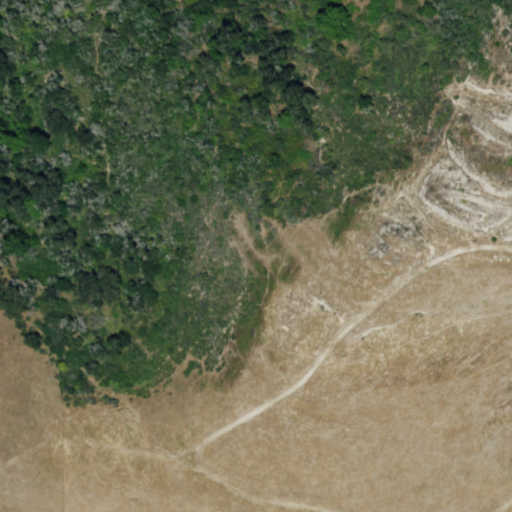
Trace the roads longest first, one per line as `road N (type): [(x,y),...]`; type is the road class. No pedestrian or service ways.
road 1 (track): [(511,250),(441,248),(311,375),(231,426),(201,464),(62,437),(0,472)]
road 2 (track): [(502,511),(276,507),(219,483),(201,464)]
